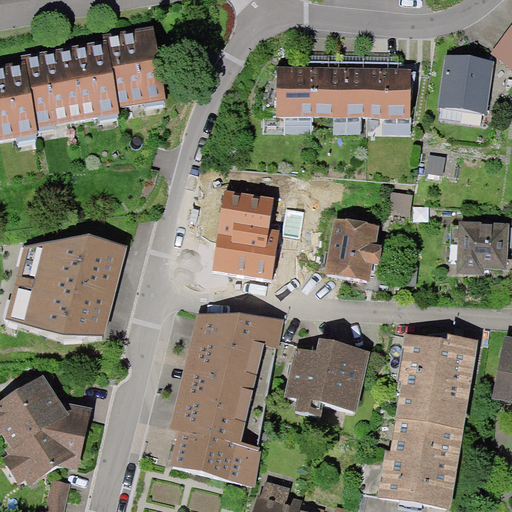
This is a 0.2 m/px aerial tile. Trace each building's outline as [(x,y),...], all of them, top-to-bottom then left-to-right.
[(26,66),(0,69),(0,154),(46,147),(44,132),(134,118),(132,105),(190,96),(178,22),(108,33),(111,46),(23,60),(26,66)] [(511,31),(508,29),(487,56),(511,75),(511,31)] [(287,69),(269,69),(269,123),(281,123),(281,138),(303,138),(303,123),(331,123),(331,138),(355,138),(355,124),(380,124),(380,137),(407,137),(407,70),(396,70),(397,57),(287,57),(287,69)] [(485,66),(442,61),(436,111),(479,116),(485,66)] [(443,163),(427,160),(423,179),(439,183),(443,163)] [(273,199),(224,192),(212,273),(272,284),(280,230),(269,228),(273,199)] [(410,201),(390,200),(387,224),(407,225),(410,201)] [(506,235),(453,228),(447,275),(501,281),(506,235)] [(22,249),(4,334),(63,358),(107,352),(131,251),(87,231),(22,249)] [(366,241),(328,233),(318,279),(361,289),(366,271),(374,272),(377,258),(363,255),(366,241)] [(283,317),(199,313),(171,427),(179,429),(260,450),(283,317)] [(435,348),(398,342),(384,423),(456,435),(470,349),(436,343),(435,348)] [(511,345),(502,343),(490,405),(511,409),(511,345)] [(306,357),(290,354),(279,401),(290,404),(287,418),(308,423),(311,412),(351,421),(366,360),(309,346),(306,357)] [(55,381),(0,413),(0,441),(32,495),(67,475),(86,480),(102,418),(72,410),(55,381)] [(411,511),(444,511),(455,440),(389,427),(384,454),(380,453),(371,505),(411,511)] [(254,486),(260,450),(179,429),(169,465),(254,486)] [(286,493),(262,486),(258,500),(254,499),(250,511),(349,511),(333,507),(331,511),(296,511),(282,508),(286,493)] [(66,511),(70,497),(52,493),(47,511),(66,511)]
